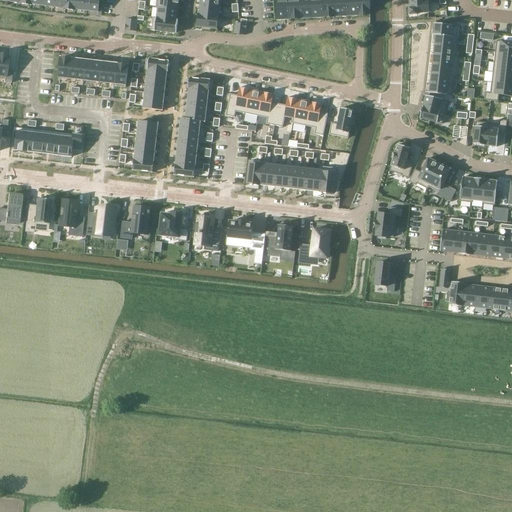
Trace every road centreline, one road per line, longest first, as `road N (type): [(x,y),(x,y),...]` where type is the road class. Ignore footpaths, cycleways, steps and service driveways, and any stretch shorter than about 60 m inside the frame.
road 1 (residential): [(0,176),(361,219)]
road 2 (residential): [(357,94),(359,37),(351,29),(210,39),(189,54)]
road 3 (residential): [(0,36),(181,50)]
road 4 (residential): [(189,54),(357,94)]
road 5 (residential): [(511,170),(476,166),(388,128)]
road 6 (residential): [(461,260),(362,249),(361,219)]
